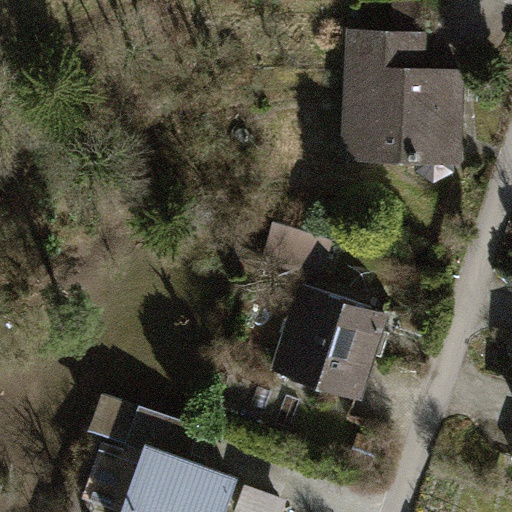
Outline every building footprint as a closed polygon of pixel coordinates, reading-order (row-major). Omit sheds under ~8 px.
[(423,32),(353,29),(350,106),(369,107),(367,153),(419,156),(419,167),(435,177),(452,168),(452,157),(458,157),(462,70),(422,68),(423,32)] [(331,236),(278,221),(268,255),(318,270),(321,271),(331,236)] [(385,310),(304,284),(277,367),(358,393),(372,351),(382,354),(389,330),(380,327),(385,310)] [(142,407),(130,441),(148,448),(186,461),(198,427),(142,407)] [(186,461),(148,448),(124,511),(221,511),(233,479),(186,461)] [(276,511),(281,501),(248,488),(239,510),(243,511),(276,511)]
